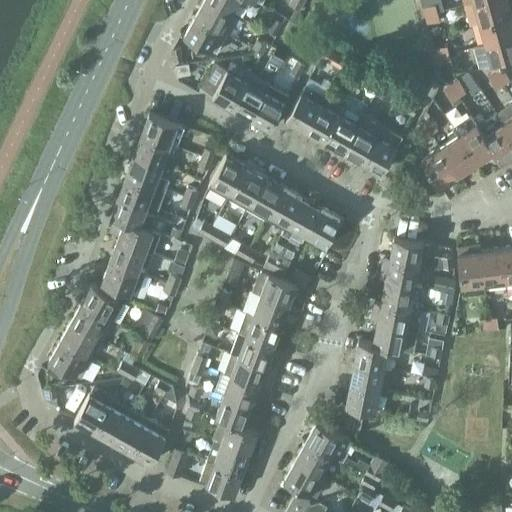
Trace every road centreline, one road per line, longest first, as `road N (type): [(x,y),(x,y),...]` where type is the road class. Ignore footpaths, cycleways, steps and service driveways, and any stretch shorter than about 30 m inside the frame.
road 1 (residential): [(154,476),(39,412),(27,393),(77,286),(153,74)]
road 2 (residential): [(264,511),(310,371),(378,210)]
road 3 (tertiary): [(0,291),(130,0)]
road 4 (residential): [(378,210),(153,74)]
road 5 (residential): [(378,210),(511,205)]
